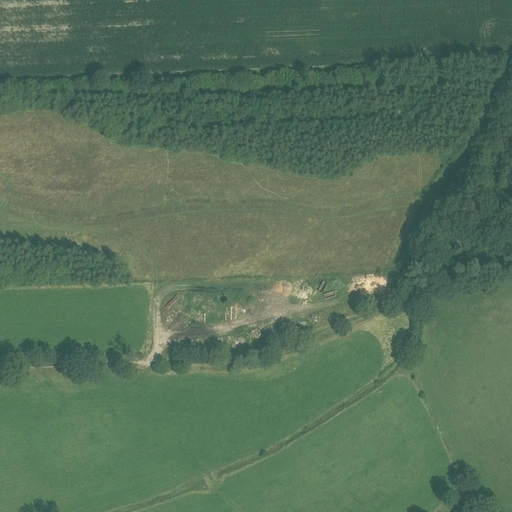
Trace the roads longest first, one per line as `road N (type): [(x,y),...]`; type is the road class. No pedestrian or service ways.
road 1 (track): [(511,75),(0,97)]
road 2 (track): [(0,367),(232,359),(419,290)]
